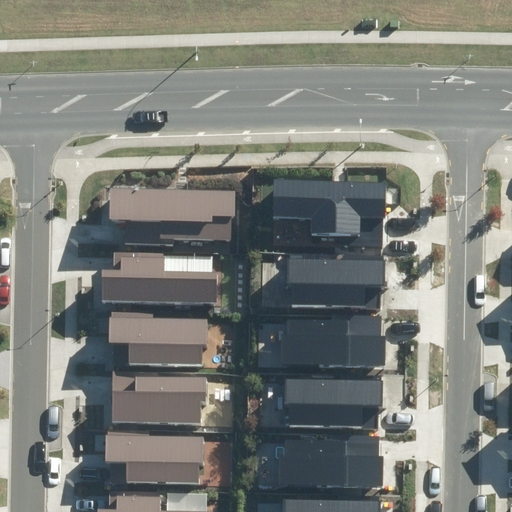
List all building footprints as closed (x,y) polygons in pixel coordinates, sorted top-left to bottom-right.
[(274,179),(274,217),(312,217),(312,232),(358,233),(358,217),(388,218),(388,180),(274,179)] [(128,218),(127,242),(164,243),(165,237),(231,239),(233,197),(116,193),(115,217),(128,218)] [(109,267),(108,301),(220,305),(222,270),(170,269),(171,253),(120,251),(119,268),(109,267)] [(384,304),(385,254),(344,253),(344,258),(295,256),(293,302),(384,304)] [(117,310),(116,361),(205,363),(205,319),(158,318),(158,311),(117,310)] [(281,330),(280,365),(385,370),(386,341),(348,339),(349,324),(292,321),(292,330),(281,330)] [(115,370),(114,420),(203,422),(203,378),(156,377),(156,370),(115,370)] [(293,402),(292,423),(377,426),(378,405),(387,405),(388,380),(287,376),(286,402),(293,402)] [(117,429),(116,479),(205,481),(206,437),(158,436),(158,430),(117,429)] [(285,448),(284,483),(389,488),(390,459),(352,457),(353,442),(296,439),(296,448),(285,448)] [(101,509),(100,511),(207,511),(162,511),(162,495),(112,493),(111,510),(101,509)] [(291,500),(290,511),(384,511),(385,497),(343,495),(342,502),(291,500)]
